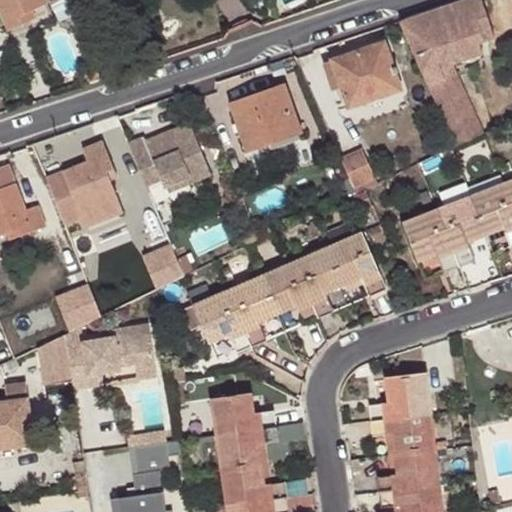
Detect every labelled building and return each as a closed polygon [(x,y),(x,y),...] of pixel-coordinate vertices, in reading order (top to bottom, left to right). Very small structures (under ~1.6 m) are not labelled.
[(0,0),(0,9),(9,31),(25,24),(21,16),(35,10),(50,4),(48,0),(0,0)] [(455,146),(483,135),(455,75),(442,79),(438,69),(486,54),(483,43),(495,39),(482,0),(464,0),(420,15),(401,21),(455,146)] [(37,18),(35,10),(21,16),(25,24),(37,18)] [(385,45),(327,65),(335,88),(343,86),(350,106),(400,89),(385,45)] [(285,82),(230,102),(248,151),(302,131),(285,82)] [(145,138),(129,145),(145,183),(159,177),(163,187),(191,175),(187,165),(204,158),(191,125),(173,132),(175,139),(149,149),(147,142),(145,138)] [(147,142),(149,149),(175,139),(173,132),(147,142)] [(106,167),(112,163),(103,140),(82,149),(86,161),(63,171),(78,209),(95,202),(98,208),(118,199),(111,180),(106,167)] [(361,150),(342,158),(355,189),(375,179),(361,150)] [(119,177),(112,163),(106,167),(111,180),(119,177)] [(0,234),(7,232),(19,228),(22,235),(46,226),(37,206),(27,209),(9,164),(0,167),(0,234)] [(511,244),(511,198),(505,181),(472,195),(487,234),(504,227),(511,245),(511,244)] [(487,234),(472,195),(438,208),(460,265),(476,259),(468,241),(487,234)] [(460,265),(438,208),(403,221),(419,262),(437,254),(444,272),(460,265)] [(330,246),(346,284),(362,277),(369,295),(385,288),(363,234),(356,234),(350,223),(325,234),(330,246)] [(19,228),(7,232),(10,240),(22,235),(19,228)] [(173,241),(143,252),(157,287),(186,275),(173,241)] [(326,293),(346,284),(330,246),(296,262),(319,317),(333,310),(326,293)] [(296,262),(263,275),(278,313),(295,306),(303,324),(319,317),(296,262)] [(263,275),(228,291),(252,345),(267,339),(259,321),(278,313),(263,275)] [(93,280),(56,293),(68,328),(105,315),(93,280)] [(252,345),(228,291),(213,297),(207,285),(188,293),(209,342),(228,335),(236,352),(252,345)] [(82,328),(66,336),(73,380),(75,390),(102,386),(104,385),(102,372),(121,370),(120,366),(135,363),(138,380),(140,380),(157,377),(150,326),(114,332),(115,339),(84,343),(82,328)] [(73,380),(66,336),(39,349),(44,384),(73,380)] [(370,406),(371,420),(431,412),(426,373),(385,378),(389,404),(370,406)] [(0,446),(33,443),(26,382),(6,385),(8,400),(0,401),(0,397),(0,446)] [(211,399),(216,434),(277,425),(275,411),(253,414),(250,394),(211,399)] [(392,434),(395,452),(435,447),(431,412),(371,420),(374,435),(392,434)] [(277,425),(216,434),(222,470),(262,464),(259,444),(279,439),(277,425)] [(166,435),(139,438),(140,449),(167,445),(166,435)] [(134,450),(140,449),(139,438),(127,440),(128,451),(134,450)] [(171,473),(167,445),(140,449),(134,450),(137,476),(133,477),(136,498),(111,502),(111,511),(165,511),(160,473),(171,473)] [(379,477),(381,492),(440,484),(435,447),(395,452),(398,475),(379,477)] [(227,506),(287,497),(285,482),(265,483),(262,464),(222,470),(227,506)] [(77,473),(80,491),(90,489),(87,472),(77,473)] [(443,511),(440,484),(381,492),(383,508),(401,506),(401,511),(443,511)] [(227,511),(285,511),(289,511),(287,497),(227,506),(227,511)]
